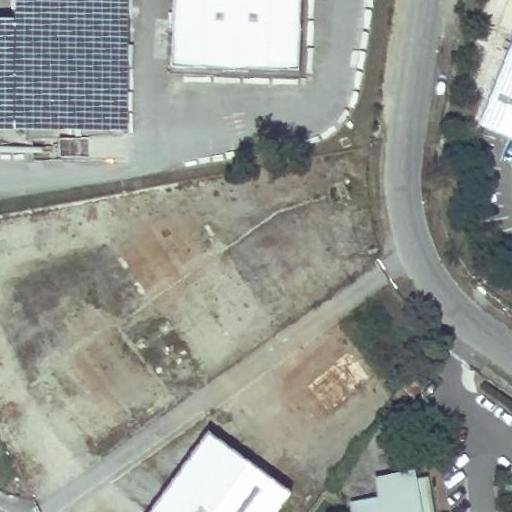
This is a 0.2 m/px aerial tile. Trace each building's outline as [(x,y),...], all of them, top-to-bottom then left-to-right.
[(0,132),(129,131),(127,0),(13,0),(14,20),(0,20),(0,132)] [(296,66),(298,0),(172,0),(171,62),(296,66)] [(511,43),(478,126),(511,139),(511,43)] [(0,248),(33,246),(30,215),(0,217),(0,248)] [(209,433),(153,511),(278,511),(293,491),(209,433)] [(140,471),(128,493),(151,506),(163,484),(140,471)] [(433,511),(428,476),(415,478),(413,471),(376,477),(379,497),(351,502),(352,511),(433,511)]
